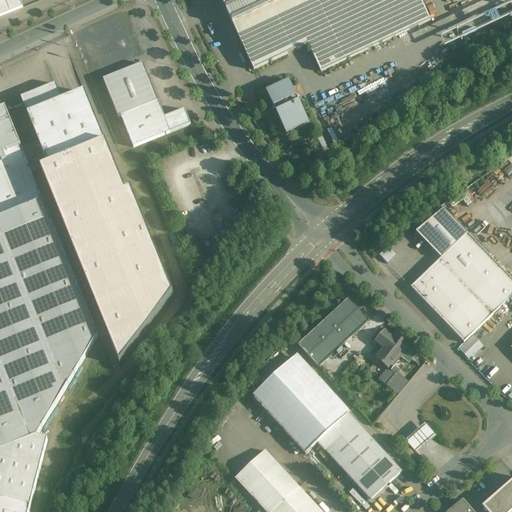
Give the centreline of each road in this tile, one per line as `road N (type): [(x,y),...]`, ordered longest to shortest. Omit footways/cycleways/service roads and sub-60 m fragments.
road 1 (secondary): [(321,238),(220,347),(116,511)]
road 2 (residential): [(321,238),(212,100),(162,0)]
road 3 (residential): [(321,238),(508,429)]
road 4 (secondary): [(511,102),(430,150),(321,238)]
road 5 (residential): [(508,429),(412,511)]
road 6 (residential): [(0,51),(112,0)]
